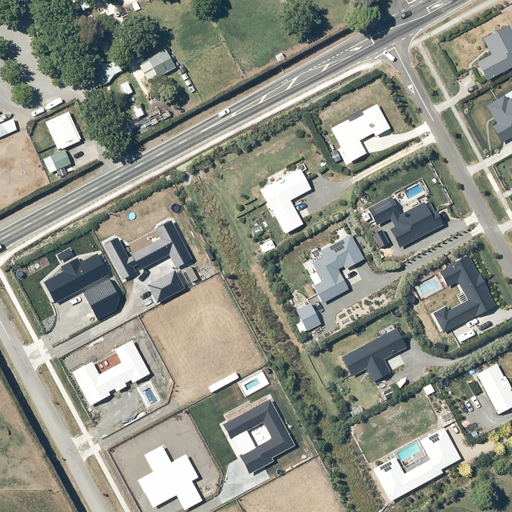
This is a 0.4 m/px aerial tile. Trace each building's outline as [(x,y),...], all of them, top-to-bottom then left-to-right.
[(511,31),(509,25),(484,39),(493,55),(478,63),(487,80),(511,67),(511,31)] [(147,59),(144,54),(135,59),(149,83),(178,67),(168,48),(147,59)] [(100,67),(85,73),(94,91),(109,84),(100,67)] [(133,92),(128,81),(121,85),(126,96),(133,92)] [(15,125),(13,120),(0,125),(0,137),(9,134),(7,129),(15,125)] [(59,122),(38,132),(51,159),(72,149),(59,122)] [(310,189),(300,170),(261,191),(271,210),(273,209),(286,233),(303,224),(290,200),(310,189)] [(366,259),(351,233),(320,251),(324,257),(313,263),(322,281),(312,286),(322,304),(349,289),(338,270),(344,266),(346,270),(366,259)] [(407,348),(398,329),(340,358),(350,378),(365,370),(372,384),(392,374),(385,360),(407,348)] [(511,406),(511,392),(497,364),(477,374),(498,414),(511,406)] [(353,390),(345,377),(334,384),(342,397),(353,390)] [(460,459),(444,428),(420,441),(431,460),(404,474),(395,457),(373,469),(390,501),(442,473),(440,470),(460,459)]
